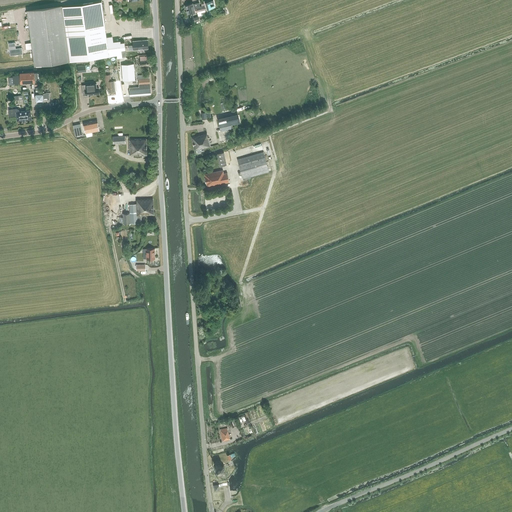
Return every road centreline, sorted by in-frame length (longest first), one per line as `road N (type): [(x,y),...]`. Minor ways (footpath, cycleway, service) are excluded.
road 1 (unclassified): [(211,511),(176,0)]
road 2 (unclassified): [(184,511),(159,101)]
road 3 (track): [(238,211),(264,207),(274,172),(269,134),(331,110),(305,32),(265,0)]
road 4 (unclassified): [(511,429),(319,511)]
road 5 (track): [(264,207),(231,351),(197,359)]
road 6 (unclassified): [(159,101),(0,136)]
